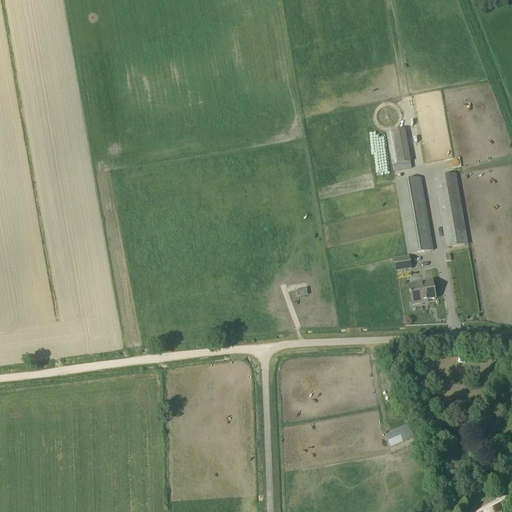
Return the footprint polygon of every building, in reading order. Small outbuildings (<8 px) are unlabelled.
[(391,166),(392,166),(393,173),(411,170),(404,131),(385,134),(391,166)] [(446,249),(467,245),(455,175),(434,178),(446,249)] [(408,255),(432,251),(420,179),(395,183),(408,255)] [(411,269),(408,256),(394,259),(396,272),(411,269)] [(408,285),(411,306),(422,304),(421,302),(435,300),(432,281),(408,285)] [(306,289),(294,291),(295,297),(307,295),(306,289)] [(493,429),(479,435),(485,449),(495,445),(494,441),(497,440),(493,429)]
